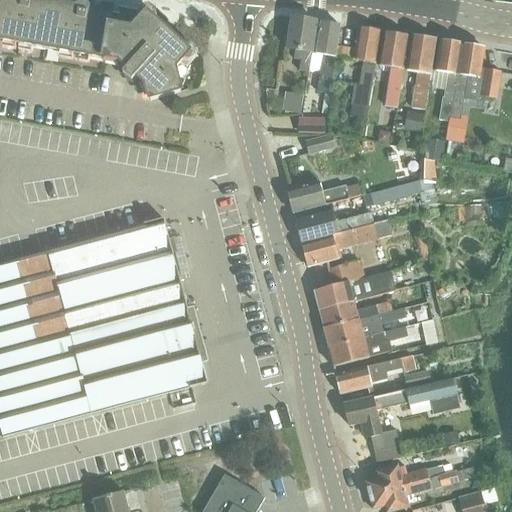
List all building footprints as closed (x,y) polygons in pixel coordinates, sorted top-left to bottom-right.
[(0,0),(0,42),(47,51),(56,3),(40,0),(0,0)] [(73,6),(56,3),(47,51),(104,61),(105,59),(113,13),(92,9),(88,4),(93,0),(77,0),(73,4),(73,6)] [(119,14),(113,13),(105,59),(120,62),(126,68),(131,62),(134,64),(123,76),(133,84),(143,72),(146,75),(141,81),(147,87),(151,101),(181,93),(175,71),(191,53),(198,59),(198,58),(157,20),(136,10),(119,7),(119,8),(120,9),(119,14)] [(317,23),(292,19),(288,50),(296,51),(294,60),(301,61),(300,72),(309,73),(310,70),(317,23)] [(317,23),(310,70),(321,72),(318,92),(330,94),(335,66),(336,58),(338,46),(341,26),(321,23),(317,23)] [(338,46),(336,58),(354,61),(363,62),(360,84),(355,83),(351,106),(349,116),(367,119),(369,109),(381,33),(359,29),(356,49),(338,46)] [(409,37),(385,33),(380,67),(392,69),(386,107),(397,109),(400,95),(409,37)] [(437,42),(413,38),(407,72),(419,73),(416,88),(415,88),(412,109),(426,111),(437,42)] [(451,121),(463,46),(441,42),(436,72),(448,74),(444,99),(443,99),(439,121),(450,123),(451,121)] [(484,98),(497,100),(501,73),(486,70),(482,69),(485,49),(463,46),(451,121),(461,123),(464,99),(483,102),(484,98)] [(305,96),(287,93),(284,112),(302,115),(305,96)] [(425,115),(409,112),(406,131),(422,134),(424,121),(425,115)] [(301,120),(301,134),(325,134),(325,120),(301,120)] [(380,132),(379,141),(389,143),(390,133),(380,132)] [(309,155),(336,148),(333,136),(306,143),(309,155)] [(430,141),(427,159),(435,161),(442,162),(446,144),(430,141)] [(427,159),(425,178),(436,179),(435,161),(427,159)] [(420,182),(364,197),(363,197),(366,208),(421,194),(420,182)] [(363,197),(364,197),(361,185),(347,189),(346,187),(323,193),(320,183),(288,191),(294,215),(363,197)] [(511,219),(511,201),(460,208),(461,223),(484,221),(484,219),(511,219)] [(296,222),(302,245),(374,226),(372,219),(371,214),(336,223),(333,213),(296,222)] [(0,425),(3,438),(120,407),(189,389),(207,384),(202,363),(186,306),(178,277),(164,221),(148,225),(42,253),(24,258),(5,263),(0,264),(0,425)] [(389,222),(374,226),(377,238),(392,234),(389,222)] [(374,226),(302,245),(308,269),(339,261),(336,249),(377,238),(374,226)] [(422,231),(414,233),(421,261),(429,259),(422,231)] [(365,280),(360,262),(329,271),(334,288),(314,292),(314,293),(365,280)] [(365,280),(314,293),(319,312),(355,303),(396,292),(391,273),(365,280)] [(357,312),(355,303),(319,312),(324,330),(378,316),(375,308),(357,312)] [(390,304),(375,308),(378,316),(392,313),(390,304)] [(404,310),(392,313),(378,316),(324,330),(329,349),(379,336),(377,326),(406,318),(404,310)] [(433,321),(421,324),(426,346),(438,343),(433,321)] [(379,336),(329,349),(334,368),(369,359),(369,358),(388,353),(386,343),(407,338),(405,328),(379,336)] [(341,396),(342,395),(342,396),(373,388),(370,377),(403,369),(404,374),(416,371),(413,357),(336,376),(341,396)] [(416,371),(404,374),(407,388),(431,382),(427,368),(416,371)] [(404,457),(402,448),(398,431),(383,435),(377,411),(409,404),(409,406),(429,402),(433,415),(460,409),(453,380),(344,405),(350,428),(363,425),(367,440),(372,439),(378,464),(404,457)] [(446,446),(459,442),(457,431),(443,435),(446,446)] [(378,479),(365,483),(369,497),(430,480),(439,477),(446,476),(443,467),(427,472),(427,470),(408,476),(405,467),(399,469),(398,467),(376,472),(378,479)] [(456,473),(446,476),(439,477),(430,480),(369,497),(373,510),(385,507),(386,511),(394,511),(409,508),(406,497),(459,483),(456,473)] [(225,476),(204,511),(261,511),(259,510),(265,500),(265,499),(225,476)] [(96,511),(128,511),(124,493),(94,501),(96,511)] [(479,494),(459,499),(462,511),(481,511),(480,506),(482,505),(479,494)]
